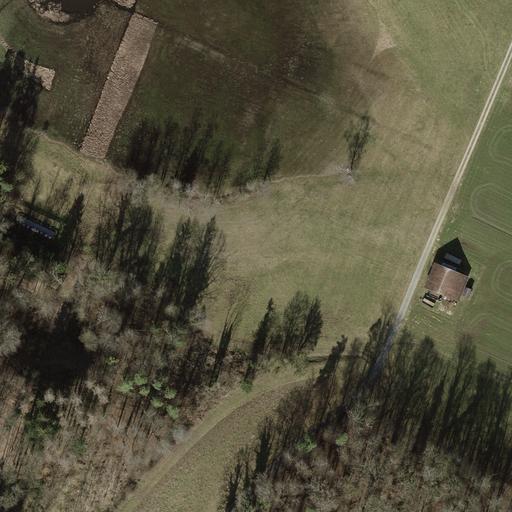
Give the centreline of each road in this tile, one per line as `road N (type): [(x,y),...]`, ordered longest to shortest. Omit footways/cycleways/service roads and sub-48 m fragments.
road 1 (track): [(511,72),(373,376),(230,511)]
road 2 (track): [(377,368),(352,352),(307,356),(111,253),(84,261),(0,222)]
